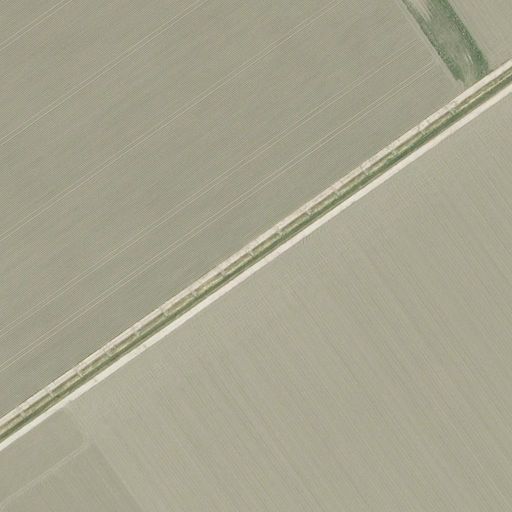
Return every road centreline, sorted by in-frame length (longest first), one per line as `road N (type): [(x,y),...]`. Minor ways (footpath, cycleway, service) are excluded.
road 1 (track): [(0,422),(511,61)]
road 2 (track): [(0,447),(511,87)]
